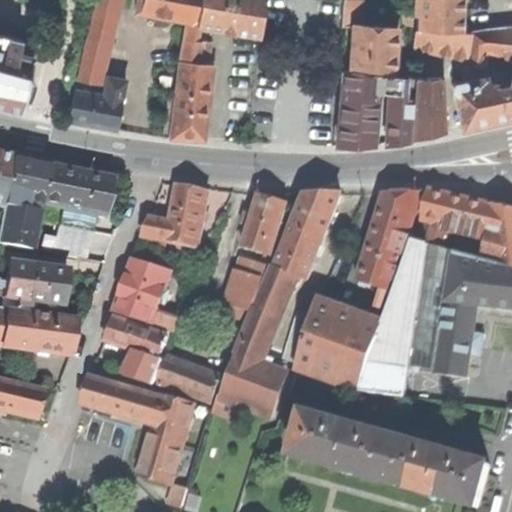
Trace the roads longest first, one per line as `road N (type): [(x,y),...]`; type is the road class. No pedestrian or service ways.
road 1 (residential): [(52,511),(42,470),(48,447),(157,158)]
road 2 (tertiary): [(511,156),(317,168),(157,158)]
road 3 (tertiary): [(157,158),(0,128)]
